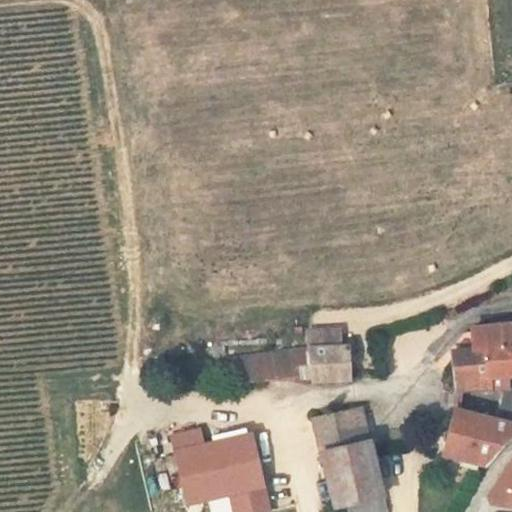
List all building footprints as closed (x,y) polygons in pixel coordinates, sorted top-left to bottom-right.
[(488,421),(445,410),(439,439),(435,456),(471,467),(511,429),(511,323),(481,327),(447,345),(447,389),(494,392),(488,421)] [(353,380),(350,332),(311,334),(312,352),(230,355),(230,381),(313,376),(313,383),(353,380)] [(382,496),(368,445),(358,447),(348,412),(312,421),(334,508),(382,496)] [(228,493),(232,511),(264,511),(248,436),(174,452),(184,502),(228,493)] [(511,468),(503,469),(491,496),(497,506),(500,506),(511,506),(511,468)]
